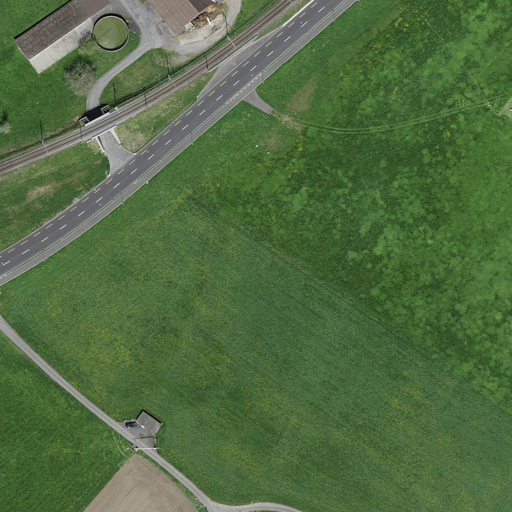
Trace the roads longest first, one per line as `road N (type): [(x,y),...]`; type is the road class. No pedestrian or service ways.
road 1 (unclassified): [(0,324),(215,511)]
road 2 (primary): [(332,0),(129,175)]
road 3 (primary): [(129,175),(0,267)]
